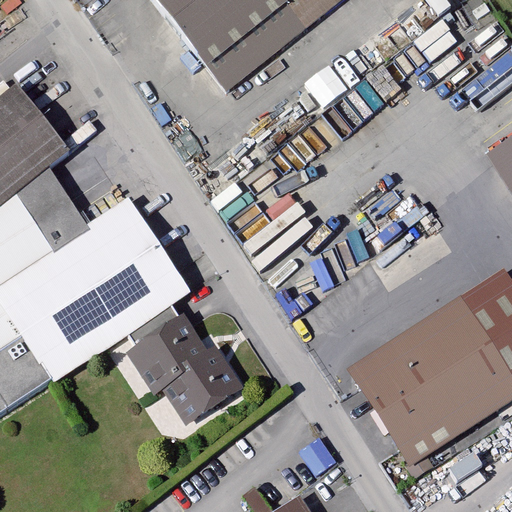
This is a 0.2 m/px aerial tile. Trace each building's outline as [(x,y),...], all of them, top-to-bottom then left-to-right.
[(374,0),(149,0),(148,1),(186,49),(218,87),(289,30),(308,54),(374,0)] [(325,108),(350,92),(333,67),(308,83),(325,108)] [(24,103),(0,122),(0,234),(80,171),(24,103)] [(511,138),(489,151),(511,191),(511,138)] [(201,313),(140,218),(100,242),(66,188),(0,240),(0,436),(120,363),(184,321),(201,313)] [(511,288),(360,387),(428,491),(511,437),(511,288)] [(184,321),(120,363),(142,398),(154,391),(206,356),(184,321)] [(206,356),(154,391),(181,432),(240,394),(215,356),(206,356)] [(304,451),(317,475),(337,464),(323,440),(304,451)] [(274,511),(310,511),(301,496),(274,511)]
